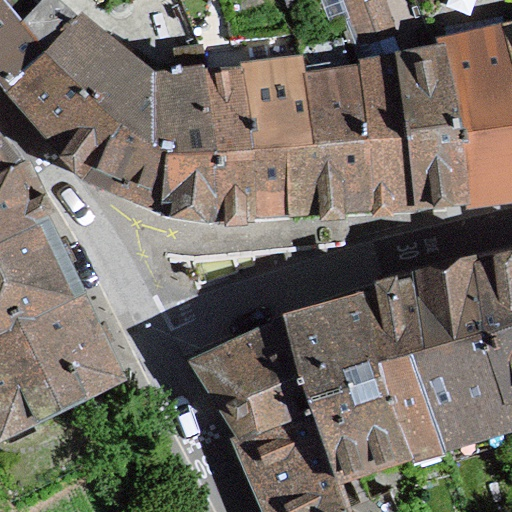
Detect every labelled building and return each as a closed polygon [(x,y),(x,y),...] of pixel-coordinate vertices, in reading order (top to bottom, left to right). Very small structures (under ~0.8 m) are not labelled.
[(0,0),(0,11),(21,35),(42,58),(122,130),(91,178),(169,209),(215,216),(204,78),(202,52),(177,55),(179,69),(171,70),(172,76),(153,79),(79,19),(77,22),(53,0),(0,0)] [(372,207),(420,204),(403,62),(393,35),(378,40),(365,0),(344,0),(361,44),(373,42),(378,66),(363,69),(372,207)] [(381,0),(365,0),(378,40),(393,35),(381,0)] [(0,53),(21,35),(0,11),(0,53)] [(42,58),(21,35),(0,53),(0,72),(88,177),(91,178),(122,130),(42,58)] [(511,74),(511,35),(503,37),(504,41),(511,74)] [(511,194),(511,74),(504,41),(439,54),(465,201),(511,194)] [(434,55),(403,62),(420,204),(465,201),(439,54),(434,55)] [(311,139),(302,67),(245,74),(244,74),(255,215),(293,212),(288,139),(311,139)] [(372,207),(363,69),(306,79),(304,67),(302,67),(311,139),(288,139),(293,212),(372,207)] [(255,215),(244,74),(204,78),(215,216),(255,215)] [(0,177),(18,168),(0,146),(0,177)] [(0,243),(45,221),(18,168),(0,177),(0,243)] [(0,265),(54,239),(45,221),(0,243),(0,265)] [(0,330),(81,293),(54,239),(0,265),(0,330)] [(511,264),(480,272),(511,400),(511,264)] [(511,400),(480,272),(455,278),(420,287),(439,348),(416,355),(444,448),(511,426),(511,400)] [(439,348),(420,287),(361,301),(410,458),(442,448),(444,448),(416,355),(439,348)] [(0,439),(123,380),(81,293),(0,330),(0,439)] [(410,458),(361,301),(289,322),(318,410),(341,479),(410,458)] [(270,429),(318,410),(289,322),(212,357),(206,384),(211,396),(238,430),(241,436),(270,429)] [(241,436),(273,511),(351,511),(350,508),(341,479),(318,410),(270,429),(241,436)] [(399,511),(391,490),(350,508),(351,511),(399,511)]
